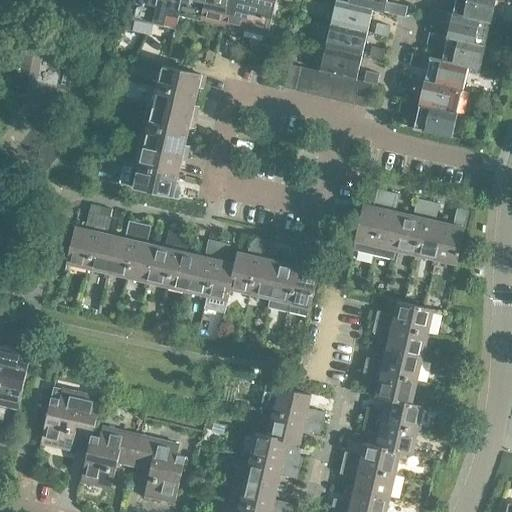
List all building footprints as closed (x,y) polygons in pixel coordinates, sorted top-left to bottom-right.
[(182,0),(134,0),(130,19),(176,29),(179,16),(182,0)] [(223,26),(229,0),(182,0),(179,16),(223,26)] [(275,0),(229,0),(223,26),(268,36),(275,0)] [(384,12),(387,0),(349,0),(349,2),(342,0),(337,0),(337,1),(373,9),(384,12)] [(496,0),(502,0),(503,0),(508,1),(509,0),(507,0),(455,0),(453,13),(491,22),(496,0)] [(367,32),(373,9),(337,1),(331,24),(367,32)] [(392,13),(399,15),(405,17),(408,6),(394,3),(392,13)] [(486,45),(491,22),(453,13),(435,9),(433,20),(444,23),(445,22),(451,23),(447,37),(486,45)] [(375,33),(389,36),(391,26),(378,23),(375,33)] [(362,56),(367,32),(331,24),(326,48),(362,56)] [(480,68),(486,45),(447,37),(430,33),(427,43),(439,46),(439,45),(445,46),(442,59),(480,68)] [(370,57),(383,60),(385,49),(372,46),(370,57)] [(356,79),(362,56),(326,48),(320,71),(325,72),(337,75),(348,78),(356,79)] [(480,70),(480,68),(442,59),(431,56),(431,57),(413,53),(410,65),(422,67),(422,66),(428,67),(425,81),(463,90),(468,67),(480,70)] [(300,67),(289,64),(284,87),(295,90),(300,67)] [(163,66),(158,86),(196,95),(196,94),(194,94),(196,88),(198,88),(201,74),(163,66)] [(308,93),(313,70),(301,67),(296,90),(308,93)] [(325,72),(320,71),(313,70),(308,93),(320,96),(325,72)] [(364,81),(373,83),(377,84),(380,74),(366,70),(364,81)] [(331,98),(337,75),(325,72),(320,96),(331,98)] [(343,101),(348,78),(337,75),(331,98),(343,101)] [(457,113),(463,90),(425,81),(407,77),(405,88),(416,91),(417,89),(423,91),(419,104),(457,113)] [(355,104),(360,80),(356,79),(348,78),(343,101),(355,104)] [(367,107),(373,83),(364,81),(360,80),(355,104),(367,107)] [(196,96),(196,95),(158,86),(154,106),(191,115),(194,102),(193,102),(194,96),(196,96)] [(452,137),(457,113),(419,104),(402,100),(397,99),(395,109),(400,110),(399,111),(411,114),(411,113),(417,114),(414,128),(452,137)] [(188,128),(191,115),(154,106),(147,104),(142,124),(149,126),(187,135),(187,134),(185,133),(187,127),(188,128)] [(187,135),(149,126),(144,146),(182,155),(185,142),(183,142),(185,135),(187,135)] [(179,167),(182,155),(144,146),(140,166),(178,174),(176,173),(178,167),(179,167)] [(108,149),(106,158),(117,160),(122,161),(124,153),(108,149)] [(101,156),(98,170),(114,173),(117,160),(106,158),(101,156)] [(177,175),(178,174),(140,166),(135,186),(173,195),(176,182),(174,181),(176,175),(177,175)] [(374,255),(389,191),(377,189),(377,190),(375,200),(376,201),(375,207),(364,204),(353,250),(374,255)] [(394,256),(404,214),(394,211),(396,206),(397,206),(400,195),(400,194),(389,191),(374,255),(394,259),(394,256)] [(416,254),(429,201),(417,198),(417,199),(415,210),(416,210),(415,216),(404,214),(394,256),(397,257),(399,250),(416,254)] [(434,265),(444,223),(434,220),(436,215),(437,215),(439,204),(440,204),(440,203),(429,201),(416,254),(433,258),(432,264),(434,265)] [(454,225),(444,223),(434,265),(437,266),(438,259),(457,263),(459,254),(460,254),(460,251),(469,210),(457,207),(457,208),(454,219),(456,219),(454,225)] [(88,267),(100,214),(89,211),(89,212),(87,223),(88,223),(87,229),(76,226),(66,268),(70,269),(71,263),(88,267)] [(107,278),(117,236),(106,233),(107,228),(108,228),(111,217),(112,217),(112,216),(100,214),(88,267),(106,271),(104,277),(107,278)] [(127,276),(140,223),(129,220),(129,221),(126,232),(128,232),(126,238),(117,236),(107,278),(109,278),(111,272),(127,276)] [(146,287),(156,245),(146,243),(147,237),(148,237),(151,226),(151,227),(152,225),(140,223),(127,276),(145,281),(144,287),(146,287)] [(168,286),(180,232),(168,230),(169,230),(166,241),(167,242),(166,247),(156,245),(146,287),(149,288),(150,282),(168,286)] [(186,296),(196,254),(185,252),(187,246),(188,247),(191,235),(180,232),(168,286),(185,290),(184,296),(186,296)] [(250,293),(262,239),(251,236),(251,237),(252,237),(249,248),(250,249),(249,254),(238,252),(235,264),(225,305),(227,306),(229,294),(232,295),(234,289),(250,293)] [(207,295),(219,241),(208,239),(208,240),(206,251),(207,251),(206,257),(196,254),(186,296),(189,297),(190,291),(207,295)] [(269,303),(279,261),(268,259),(270,253),(271,253),(274,243),(274,242),(262,239),(250,293),(268,297),(266,303),(269,303)] [(225,305),(235,264),(225,261),(227,255),(228,256),(230,245),(231,245),(231,244),(219,241),(207,295),(225,299),(223,305),(225,305)] [(286,321),(303,249),(291,246),(289,258),(290,258),(289,263),(279,261),(269,303),(266,316),(286,321)] [(313,251),(303,249),(286,321),(307,326),(319,271),(308,268),(309,263),(311,263),(313,251)] [(377,310),(375,321),(425,333),(427,325),(429,326),(433,312),(439,314),(439,310),(405,302),(398,301),(395,315),(389,314),(389,313),(377,310)] [(424,340),(425,333),(375,321),(372,332),(385,335),(385,334),(391,335),(387,348),(428,358),(429,355),(423,354),(426,341),(424,340)] [(0,404),(18,409),(29,363),(21,361),(23,351),(0,345),(0,404)] [(428,360),(428,358),(387,348),(384,362),(378,361),(379,360),(367,357),(364,368),(415,380),(417,372),(419,372),(422,359),(428,360)] [(413,387),(415,380),(364,368),(362,379),(374,382),(374,380),(380,382),(376,396),(388,399),(429,408),(429,407),(418,404),(418,402),(412,400),(415,388),(413,387)] [(54,386),(41,443),(72,450),(76,430),(74,430),(76,423),(95,428),(102,398),(54,386)] [(274,386),(274,387),(273,390),(279,391),(276,404),(279,405),(277,412),(323,423),(325,412),(314,409),(313,410),(307,409),(311,395),(274,386)] [(429,410),(429,408),(388,399),(385,412),(379,411),(380,410),(368,407),(365,418),(416,430),(417,422),(419,422),(423,409),(429,410)] [(320,434),(323,423),(277,412),(275,420),(273,419),(270,432),(264,430),(263,433),(252,431),(251,432),(300,443),(303,429),(309,430),(309,431),(320,434)] [(414,437),(416,430),(365,418),(363,429),(374,431),(375,430),(380,432),(377,445),(418,454),(419,452),(413,451),(416,438),(414,437)] [(213,422),(210,432),(224,436),(227,425),(213,422)] [(134,465),(141,435),(102,426),(100,436),(92,434),(81,480),(112,488),(116,468),(114,468),(116,461),(134,465)] [(297,455),(300,443),(251,432),(251,434),(256,435),(254,448),(256,449),(254,456),(300,467),(303,456),(297,455)] [(180,444),(141,435),(134,465),(153,469),(151,476),(149,475),(145,495),(175,502),(186,456),(178,454),(180,444)] [(418,455),(418,454),(377,445),(366,442),(362,457),(356,455),(357,454),(345,451),(343,462),(393,474),(395,466),(397,467),(400,454),(406,455),(406,453),(418,455)] [(298,478),(300,467),(254,456),(252,464),(250,464),(247,477),(241,476),(240,478),(277,487),(280,473),(286,474),(286,476),(298,478)] [(391,482),(393,474),(343,462),(340,473),(352,476),(352,475),(358,476),(355,489),(396,499),(396,497),(390,495),(393,482),(391,482)] [(274,500),(277,487),(240,478),(240,481),(246,482),(243,495),(245,496),(243,503),(279,511),(290,511),(292,503),(280,501),(280,502),(274,500)] [(395,502),(396,499),(355,489),(351,503),(346,502),(346,501),(334,498),(332,509),(345,511),(386,511),(389,500),(395,502)] [(279,511),(243,503),(242,511),(239,511),(279,511)]
